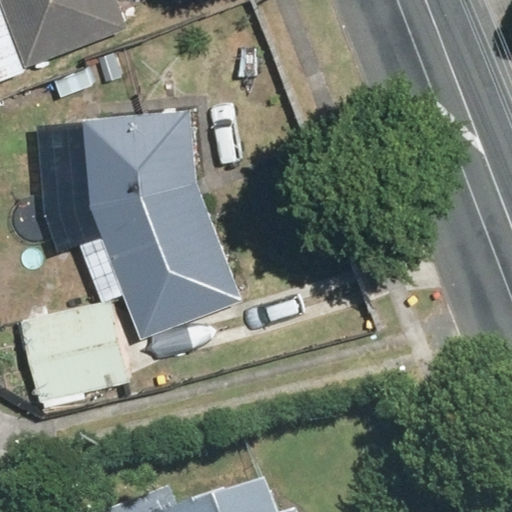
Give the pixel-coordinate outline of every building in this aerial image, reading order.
[(0,0),(0,76),(41,61),(18,0),(0,0)] [(140,0),(18,0),(41,61),(148,21),(140,0)] [(110,210),(114,221),(97,227),(123,295),(138,290),(156,342),(260,306),(217,182),(206,104),(103,111),(110,210)] [(123,295),(36,314),(55,404),(142,386),(123,295)] [(139,511),(291,511),(280,482),(203,511),(193,511),(186,494),(139,511)]
